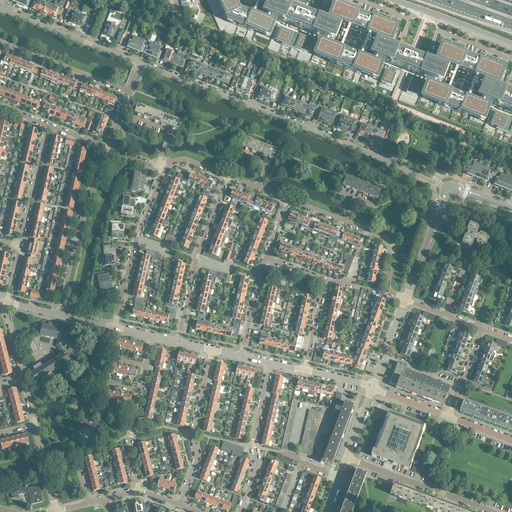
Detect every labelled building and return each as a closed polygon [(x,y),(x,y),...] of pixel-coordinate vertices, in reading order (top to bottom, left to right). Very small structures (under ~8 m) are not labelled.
[(38,11),(42,1),(39,0),(31,0),(34,2),(32,9),(38,11)] [(271,33),(274,24),(239,10),(235,3),(241,0),(219,0),(229,21),(264,35),(265,33),(268,34),(269,33),(271,33)] [(43,15),(48,3),(42,1),(38,11),(40,12),(41,14),(43,15)] [(281,6),(271,2),(266,14),(333,40),(338,28),(303,14),(281,6)] [(49,16),(53,5),(48,3),(43,15),(45,15),(47,15),(49,16)] [(55,18),(59,9),(53,7),(54,5),(53,5),(49,16),(55,18)] [(393,32),(394,28),(337,6),(336,9),(334,9),(330,18),(391,42),(395,33),(393,32)] [(77,24),(80,15),(81,13),(72,9),(68,18),(71,19),(70,21),(72,22),(71,23),(75,24),(75,23),(77,24)] [(90,18),(80,15),(77,24),(78,25),(82,27),(82,26),(83,27),(84,24),(87,25),(90,18)] [(112,33),(115,34),(118,27),(115,26),(116,24),(109,22),(104,35),(105,35),(104,36),(108,37),(108,36),(110,37),(112,33)] [(279,30),(275,40),(278,41),(278,42),(283,44),(283,45),(288,32),(284,31),(284,30),(283,30),(283,31),(281,30),(281,31),(279,30)] [(120,45),(125,32),(124,31),(123,33),(122,32),(121,35),(119,34),(115,43),(120,44),(120,45)] [(288,32),(283,45),(291,48),(296,36),(295,36),(295,35),(292,34),(293,33),(292,33),(292,34),(288,33),(288,32)] [(135,49),(139,39),(131,36),(127,46),(127,47),(129,48),(129,47),(133,48),(132,49),(132,50),(134,51),(135,50),(135,49)] [(296,36),(291,48),(300,51),(305,38),(304,39),(300,37),(301,37),(300,36),(300,37),(298,36),(298,37),(296,36)] [(305,38),(300,51),(305,52),(306,52),(309,53),(313,43),(311,43),(311,42),(309,41),(310,40),(309,40),(309,41),(305,39),(305,38)] [(143,53),(146,45),(147,42),(139,39),(135,49),(138,50),(138,51),(137,52),(140,53),(140,52),(141,51),(143,53)] [(382,66),(320,42),(320,43),(317,51),(319,52),(318,54),(321,55),(321,57),(368,75),(372,77),(372,75),(375,76),(376,74),(378,75),(382,66)] [(151,56),(152,56),(156,45),(150,43),(149,46),(146,45),(143,53),(149,55),(148,56),(151,57),(151,56)] [(440,82),(445,70),(412,57),(389,48),(379,44),(374,56),(384,60),(406,69),(440,82)] [(164,48),(156,45),(152,56),(154,57),(154,58),(156,59),(156,58),(157,59),(157,58),(160,59),(164,48)] [(501,70),(444,48),(443,51),(441,51),(437,60),(498,84),(502,75),(500,74),(501,70)] [(170,63),(174,52),(168,50),(167,52),(164,51),(161,58),(164,60),(163,61),(164,61),(163,61),(164,61),(165,62),(166,63),(167,62),(170,63)] [(179,52),(177,51),(176,53),(174,52),(170,63),(170,64),(174,65),(179,52)] [(178,67),(183,54),(179,52),(174,65),(178,67)] [(188,56),(183,54),(178,67),(182,69),(188,56)] [(9,64),(12,57),(6,55),(5,58),(3,58),(0,65),(2,66),(9,67),(9,65),(9,64)] [(15,67),(18,60),(12,57),(9,64),(9,65),(15,67)] [(232,57),(229,65),(235,67),(238,59),(232,57)] [(20,69),(23,62),(18,60),(15,67),(20,69)] [(193,71),(197,62),(191,60),(187,69),(188,69),(188,70),(190,71),(190,70),(193,71)] [(26,71),(29,64),(23,62),(20,69),(26,71)] [(199,74),(203,64),(197,62),(193,71),(194,71),(193,72),(196,73),(199,74)] [(264,66),(256,62),(252,73),(262,76),(265,69),(263,68),(264,66)] [(32,73),(34,67),(35,66),(29,64),(26,71),(32,73)] [(205,76),(208,66),(203,64),(199,74),(202,75),(205,76)] [(210,78),(214,69),(208,66),(205,76),(205,77),(208,78),(208,77),(210,78)] [(216,80),(220,71),(221,68),(215,66),(214,69),(210,78),(211,78),(211,79),(213,80),(214,79),(216,80)] [(46,80),(49,72),(43,69),(43,70),(40,76),(40,77),(46,80)] [(385,76),(382,82),(385,84),(385,85),(391,87),(396,76),(394,75),(395,74),(390,72),(390,71),(386,70),(387,70),(386,70),(384,75),(385,76)] [(222,83),(226,73),(220,71),(216,80),(217,80),(217,81),(219,82),(220,82),(222,83)] [(52,81),(54,74),(49,72),(46,80),(51,82),(52,81)] [(230,75),(226,73),(222,83),(223,83),(222,83),(225,85),(225,84),(228,85),(232,76),(231,76),(232,74),(230,73),(230,75)] [(57,83),(60,76),(54,74),(52,81),(57,83)] [(63,85),(66,78),(60,76),(57,83),(63,85)] [(236,90),(241,78),(238,77),(237,80),(234,78),(231,87),(236,90)] [(69,87),(71,80),(66,78),(63,85),(69,87)] [(241,91),(245,80),(245,79),(241,78),(236,90),(241,91)] [(74,90),(77,83),(71,80),(69,87),(74,90)] [(249,81),(248,84),(245,93),(249,94),(254,83),(249,81)] [(411,82),(406,93),(412,95),(413,94),(416,96),(419,89),(422,84),(421,83),(421,84),(418,83),(418,82),(417,83),(412,81),(412,82),(411,82)] [(489,108),(428,84),(424,93),(426,94),(426,95),(429,97),(428,99),(479,119),(480,117),(483,118),(483,116),(485,117),(489,108)] [(85,94),(88,87),(83,85),(82,86),(80,91),(80,92),(85,94)] [(264,100),(268,91),(269,89),(259,85),(256,94),(259,95),(258,97),(259,98),(263,100),(263,99),(264,100)] [(511,95),(486,86),(481,98),(511,110),(511,95)] [(91,96),(94,89),(88,87),(85,94),(91,96)] [(97,98),(99,91),(94,89),(91,96),(97,98)] [(10,99),(13,92),(7,90),(4,97),(10,99)] [(102,100),(105,93),(99,91),(97,98),(102,100)] [(277,94),(268,91),(264,100),(266,100),(266,101),(269,102),(270,102),(271,102),(272,100),(275,101),(277,94)] [(15,102),(18,94),(13,92),(10,99),(15,102)] [(108,103),(111,96),(105,93),(102,100),(108,103)] [(288,108),(291,99),(286,97),(287,94),(284,93),(280,104),(282,105),(282,106),(283,106),(283,107),(285,108),(285,107),(288,108)] [(20,104),(23,96),(18,94),(15,102),(20,104)] [(26,106),(29,98),(23,96),(20,104),(26,106)] [(118,98),(111,96),(108,103),(114,105),(115,101),(117,102),(118,98)] [(300,113),(303,104),(305,98),(302,97),(301,101),(300,103),(297,101),(294,110),(294,111),(297,112),(300,113)] [(31,108),(34,100),(29,98),(26,106),(31,108)] [(294,110),(297,101),(291,99),(288,108),(289,108),(288,109),(291,110),(291,109),(294,110)] [(37,109),(39,104),(40,102),(34,100),(31,108),(37,110),(37,109)] [(48,115),(52,105),(44,101),(42,105),(41,108),(44,109),(44,110),(43,110),(43,112),(45,113),(45,114),(48,115)] [(152,120),(155,111),(138,104),(134,113),(142,116),(144,117),(152,120)] [(306,115),(309,106),(303,104),(300,113),(300,114),(303,115),(303,114),(306,115)] [(54,117),(58,108),(58,107),(52,105),(48,115),(52,116),(53,116),(53,117),(53,116),(54,117)] [(315,108),(309,106),(306,115),(306,116),(309,117),(309,116),(311,117),(315,108)] [(324,123),(329,110),(320,106),(318,111),(317,110),(315,116),(319,118),(318,120),(324,123)] [(60,120),(63,111),(60,110),(61,109),(58,108),(54,117),(55,117),(56,117),(56,118),(57,118),(56,118),(60,120)] [(335,124),(337,119),(336,119),(339,113),(329,110),(324,123),(331,125),(332,123),(335,124)] [(66,121),(69,113),(63,111),(60,120),(64,121),(65,121),(66,122),(66,121)] [(173,117),(155,111),(152,120),(159,122),(159,123),(161,123),(161,124),(162,124),(169,126),(173,117)] [(72,124),(75,116),(69,113),(66,121),(66,122),(67,122),(68,122),(68,123),(72,124)] [(344,130),(349,117),(340,114),(338,119),(337,119),(335,124),(338,125),(338,128),(337,128),(344,130)] [(493,114),(490,124),(493,125),(493,126),(498,128),(497,129),(498,129),(503,116),(503,115),(502,116),(498,115),(498,114),(498,115),(495,114),(495,115),(493,114)] [(108,118),(102,116),(99,115),(97,120),(99,121),(106,124),(108,118)] [(78,126),(81,118),(75,116),(72,124),(75,125),(76,125),(76,126),(77,126),(78,126)] [(503,116),(498,129),(506,132),(511,120),(509,120),(509,119),(507,118),(507,117),(507,118),(503,116)] [(182,121),(173,117),(169,126),(176,129),(177,130),(177,129),(179,130),(183,121),(182,121)] [(358,121),(349,117),(344,130),(351,133),(351,130),(356,132),(358,126),(357,125),(358,121)] [(87,120),(81,118),(78,126),(81,128),(81,127),(83,128),(84,128),(84,127),(87,120)] [(363,138),(366,129),(367,128),(367,126),(362,124),(363,122),(360,120),(358,126),(356,132),(358,133),(357,135),(363,138)] [(104,129),(106,124),(99,121),(97,127),(104,129)] [(366,140),(369,141),(374,127),(368,124),(363,138),(366,139),(366,140)] [(104,129),(97,127),(95,126),(93,132),(102,135),(104,129)] [(375,142),(379,131),(380,129),(374,127),(369,141),(371,142),(372,141),(375,142)] [(390,132),(386,131),(386,132),(380,129),(379,131),(375,142),(381,145),(383,139),(387,140),(390,132)] [(4,142),(5,139),(0,137),(0,143),(9,145),(9,143),(4,142)] [(260,153),(263,144),(246,138),(246,137),(242,147),(243,147),(260,153)] [(281,151),(263,144),(260,153),(277,160),(281,151)] [(475,177),(479,166),(480,163),(474,161),(473,164),(471,163),(467,173),(468,173),(468,174),(472,176),(474,177),(475,177)] [(480,179),(484,168),(479,166),(475,177),(477,178),(477,179),(480,179)] [(489,179),(492,171),(484,168),(480,179),(483,180),(483,181),(485,181),(487,182),(487,181),(488,181),(489,179)] [(134,176),(133,182),(143,184),(144,178),(141,177),(141,174),(133,172),(132,176),(134,176)] [(184,182),(186,176),(178,173),(176,179),(175,179),(172,178),(170,185),(177,187),(179,183),(182,184),(182,182),(184,182)] [(194,183),(196,176),(191,174),(190,174),(191,174),(189,177),(186,176),(184,182),(187,183),(188,181),(193,183),(194,183)] [(500,177),(497,176),(495,181),(494,183),(495,184),(495,185),(499,186),(499,187),(501,188),(502,187),(506,176),(501,174),(500,177)] [(507,189),(511,178),(511,177),(511,175),(507,174),(506,176),(502,187),(505,188),(504,189),(507,190),(507,189)] [(199,185),(202,178),(197,176),(196,176),(194,183),(199,185)] [(360,192),(363,184),(346,177),(342,186),(343,186),(360,192)] [(205,188),(208,180),(207,180),(202,178),(199,185),(199,186),(199,185),(205,187),(204,188),(205,188)] [(208,180),(205,188),(210,190),(211,190),(213,183),(213,182),(208,180)] [(142,190),(143,184),(133,182),(132,188),(137,189),(136,192),(145,194),(145,191),(142,190)] [(381,190),(363,184),(360,192),(377,199),(381,190)] [(176,190),(177,187),(170,185),(167,190),(175,193),(177,194),(178,192),(178,191),(176,190)] [(172,199),(175,193),(167,190),(165,196),(172,199)] [(236,200),(239,192),(238,192),(233,190),(233,191),(231,195),(230,195),(230,196),(230,197),(230,198),(233,199),(232,202),(235,203),(236,200)] [(241,202),(244,194),(239,192),(236,200),(241,202)] [(198,196),(197,195),(195,201),(205,205),(207,199),(204,198),(205,195),(202,194),(199,193),(198,196)] [(244,195),(244,194),(241,202),(240,205),(249,208),(250,208),(253,199),(249,198),(250,197),(244,195)] [(170,204),(172,199),(165,196),(163,201),(170,204)] [(123,201),(123,207),(133,208),(134,202),(130,201),(130,198),(122,197),(121,201),(123,201)] [(260,209),(263,202),(262,201),(262,202),(257,200),(257,199),(257,200),(256,201),(253,199),(250,208),(253,209),(258,211),(259,209),(260,209),(259,209),(260,209)] [(168,210),(170,204),(163,201),(161,207),(168,210)] [(205,205),(195,201),(192,206),(195,208),(203,210),(205,205)] [(265,211),(268,204),(263,202),(260,209),(265,211)] [(234,209),(235,209),(236,206),(234,205),(231,204),(230,207),(227,206),(225,212),(232,214),(234,209)] [(268,204),(265,211),(266,211),(271,213),(274,206),(268,204)] [(203,210),(195,208),(192,206),(190,212),(191,212),(200,216),(203,210)] [(132,214),(133,208),(123,207),(122,213),(127,214),(126,217),(135,218),(135,215),(132,214)] [(167,212),(168,210),(161,207),(159,213),(166,215),(167,212)] [(198,222),(200,216),(191,212),(189,218),(198,222)] [(230,220),(232,214),(225,212),(223,217),(230,220)] [(169,217),(166,215),(159,213),(157,218),(164,221),(167,222),(169,217)] [(296,223),(299,216),(294,214),(293,214),(291,220),(290,221),(289,224),(292,225),(293,222),(296,223)] [(265,220),(266,218),(263,217),(259,215),(258,218),(255,223),(258,225),(266,227),(267,225),(267,224),(268,222),(265,220)] [(302,225),(305,218),(304,218),(300,216),(299,216),(296,223),(297,223),(302,225)] [(233,221),(230,220),(223,217),(220,223),(228,225),(230,226),(233,221)] [(162,227),(164,221),(157,218),(154,224),(162,227)] [(196,227),(198,222),(189,218),(186,224),(196,227)] [(305,218),(302,225),(301,228),(307,230),(306,231),(309,232),(311,226),(309,225),(310,221),(311,220),(310,220),(305,218)] [(113,226),(113,232),(123,232),(124,226),(120,226),(120,223),(111,222),(111,226),(113,226)] [(318,234),(321,224),(316,222),(316,223),(314,227),(311,226),(309,232),(312,233),(312,232),(318,234)] [(225,231),(228,225),(220,223),(218,228),(225,231)] [(164,228),(162,227),(154,224),(152,229),(162,233),(164,228)] [(194,233),(196,227),(186,224),(185,226),(188,227),(187,230),(194,233)] [(323,236),(327,227),(322,225),(322,224),(321,224),(318,234),(323,236)] [(471,248),(473,242),(476,244),(485,247),(488,240),(489,237),(480,234),(479,236),(476,234),(479,227),(478,227),(475,226),(470,224),(469,224),(470,224),(467,232),(466,232),(468,232),(466,236),(465,236),(462,244),(471,247),(471,248)] [(329,239),(330,236),(333,229),(332,229),(327,227),(323,236),(329,239)] [(228,232),(225,231),(218,228),(216,234),(226,238),(228,232)] [(160,239),(162,233),(152,229),(150,235),(153,236),(153,237),(154,237),(160,239)] [(194,233),(187,230),(184,229),(182,235),(184,236),(192,238),(194,233)] [(333,229),(330,236),(332,237),(331,239),(335,241),(334,242),(337,243),(339,236),(337,235),(338,231),(333,229)] [(261,238),(264,233),(256,230),(254,236),(261,238)] [(123,239),(123,232),(113,232),(112,238),(117,238),(117,241),(126,242),(126,239),(123,239)] [(347,243),(350,235),(349,235),(344,233),(342,238),(339,236),(337,243),(340,244),(341,241),(347,243),(346,243),(347,243)] [(224,243),(226,238),(216,234),(214,239),(224,243)] [(261,238),(254,236),(251,235),(249,240),(252,241),(259,244),(261,238)] [(352,245),(355,237),(350,236),(350,235),(347,243),(352,245)] [(189,244),(192,238),(184,236),(182,241),(189,244)] [(355,238),(355,237),(352,245),(353,245),(355,246),(354,249),(357,250),(359,251),(362,245),(359,244),(361,240),(360,240),(355,238)] [(224,243),(214,239),(213,242),(212,245),(219,248),(222,249),(224,243)] [(187,250),(189,244),(182,241),(180,240),(178,243),(181,244),(180,247),(183,248),(184,249),(184,248),(187,250)] [(257,250),(259,244),(252,241),(250,247),(257,250)] [(287,247),(288,244),(285,242),(283,241),(282,244),(281,244),(281,245),(279,252),(284,254),(287,247)] [(293,249),(293,248),(294,247),(288,244),(287,247),(284,254),(290,256),(293,249)] [(215,256),(219,248),(212,245),(211,247),(210,247),(209,250),(208,253),(211,255),(212,255),(215,256)] [(375,247),(372,246),(371,252),(382,254),(381,254),(383,249),(383,248),(376,247),(376,246),(375,246),(375,247)] [(104,251),(105,257),(115,257),(115,250),(111,250),(111,247),(102,248),(102,251),(104,251)] [(255,255),(257,250),(250,247),(248,252),(255,255)] [(293,248),(293,249),(290,256),(296,258),(298,251),(300,248),(299,248),(294,248),(293,248)] [(301,260),(304,253),(298,251),(296,258),(301,260)] [(254,258),(255,255),(248,252),(245,258),(253,261),(254,258)] [(382,255),(382,254),(371,252),(370,258),(380,260),(381,255),(382,255)] [(310,255),(310,254),(308,253),(307,254),(304,253),(301,260),(307,263),(310,255)] [(312,265),(316,255),(316,254),(315,257),(310,255),(307,263),(312,265)] [(151,263),(152,258),(151,257),(149,257),(146,256),(142,255),(141,261),(151,263)] [(318,267),(322,257),(316,255),(312,265),(318,267)] [(115,263),(115,257),(105,257),(105,267),(118,266),(118,263),(115,263)] [(324,269),(326,262),(327,259),(322,257),(318,267),(324,269)] [(250,267),(253,261),(245,258),(243,264),(246,265),(247,266),(247,265),(250,267)] [(380,260),(370,258),(368,264),(379,266),(380,260)] [(150,269),(151,263),(141,261),(140,267),(150,269)] [(329,271),(332,264),(326,262),(324,269),(329,271)] [(185,265),(182,264),(175,263),(174,269),(176,269),(184,271),(185,265)] [(335,273),(338,266),(332,264),(329,271),(335,273)] [(338,266),(335,273),(340,276),(342,271),(343,268),(344,266),(344,265),(342,264),(341,267),(338,266)] [(379,266),(368,264),(367,270),(378,272),(377,272),(379,266)] [(453,268),(445,264),(444,265),(445,265),(443,270),(442,270),(451,273),(453,268)] [(148,275),(150,269),(140,267),(138,273),(148,275)] [(378,272),(367,270),(366,275),(369,276),(376,278),(377,272),(378,272)] [(451,274),(451,273),(442,270),(442,271),(441,276),(440,276),(449,279),(451,274)] [(99,278),(100,283),(110,281),(109,275),(107,275),(106,272),(104,273),(96,275),(97,278),(99,278)] [(147,281),(148,275),(138,273),(137,279),(145,281),(147,281)] [(236,283),(237,283),(240,284),(247,285),(249,279),(246,279),(246,278),(246,276),(238,274),(236,283)] [(469,280),(478,284),(480,284),(482,278),(472,275),(471,275),(472,275),(470,280),(469,280)] [(447,284),(449,279),(440,276),(438,281),(447,285),(447,284)] [(480,284),(478,284),(469,280),(469,281),(468,286),(467,286),(476,289),(478,290),(480,284)] [(111,288),(110,281),(100,283),(102,293),(115,290),(114,287),(111,288)] [(213,284),(211,283),(203,281),(202,287),(211,289),(213,284)] [(447,285),(438,281),(438,282),(436,287),(445,290),(447,285)] [(246,291),(247,285),(240,284),(237,283),(235,289),(246,291)] [(146,287),(143,286),(136,285),(134,291),(142,292),(143,293),(144,290),(145,289),(146,289),(146,287)] [(478,290),(476,289),(467,286),(465,291),(465,292),(474,295),(475,295),(476,296),(478,290)] [(210,295),(211,289),(202,287),(200,293),(210,295)] [(268,290),(266,296),(274,297),(277,298),(279,289),(270,287),(270,290),(268,290)] [(445,290),(436,287),(434,293),(443,296),(444,290),(445,290)] [(245,297),(246,291),(235,289),(234,295),(245,297)] [(141,298),(142,292),(134,291),(133,296),(136,297),(135,300),(142,301),(142,298),(141,298)] [(177,300),(179,294),(171,293),(168,292),(167,298),(170,298),(177,300)] [(344,294),(342,294),(334,292),(333,298),(343,300),(344,294)] [(443,296),(434,293),(432,292),(430,298),(440,302),(441,301),(440,301),(442,296),(443,296)] [(475,295),(474,295),(465,292),(463,297),(472,300),(473,301),(475,295)] [(299,303),(302,304),(309,305),(311,299),(308,299),(309,296),(300,294),(299,303)] [(243,303),(245,297),(234,295),(233,297),(236,298),(236,301),(243,303)] [(373,303),(376,304),(376,303),(384,306),(386,301),(385,300),(383,300),(384,298),(381,298),(381,299),(379,298),(380,296),(376,295),(373,303)] [(473,301),(472,300),(463,297),(461,303),(471,307),(473,301)] [(176,306),(177,300),(170,298),(168,304),(167,304),(166,307),(167,307),(171,308),(172,305),(176,306)] [(384,306),(376,303),(376,304),(374,309),(382,312),(384,306)] [(469,312),(471,307),(461,303),(459,308),(459,309),(469,312)] [(342,306),(339,305),(331,304),(330,309),(338,311),(341,312),(342,306)] [(206,313),(207,307),(198,305),(196,311),(199,311),(198,314),(205,316),(206,313)] [(144,318),(146,310),(146,308),(144,307),(143,310),(140,309),(138,317),(144,318)] [(274,310),(271,309),(264,307),(262,313),(270,315),(273,316),(274,310)] [(382,312),(374,309),(372,315),(380,317),(381,312),(382,312)] [(239,320),(241,314),(233,313),(230,312),(229,318),(235,320),(234,322),(240,323),(241,321),(239,320)] [(339,318),(336,317),(329,315),(327,321),(335,323),(338,323),(339,318)] [(380,318),(380,317),(372,315),(370,320),(377,323),(378,323),(377,323),(379,318),(380,318)] [(423,318),(422,317),(415,315),(413,320),(421,323),(423,318)] [(272,322),(269,321),(261,319),(260,325),(264,326),(264,329),(270,330),(272,322)] [(377,323),(370,320),(367,319),(365,325),(368,326),(375,329),(376,329),(375,328),(377,323)] [(421,324),(421,323),(413,320),(413,321),(411,326),(419,329),(421,324)] [(201,331),(203,323),(204,322),(201,321),(201,323),(198,322),(197,322),(194,321),(193,326),(196,327),(195,329),(195,330),(196,330),(201,331)] [(31,374),(33,378),(36,382),(37,382),(41,389),(47,385),(43,378),(70,361),(69,360),(72,358),(71,357),(73,355),(74,356),(77,355),(79,348),(73,343),(67,352),(62,344),(63,340),(69,341),(71,333),(63,331),(63,330),(63,329),(63,330),(58,329),(58,328),(58,325),(49,323),(48,326),(43,325),(40,336),(41,336),(45,337),(46,337),(50,338),(51,338),(55,339),(56,339),(58,339),(56,345),(62,355),(42,367),(40,365),(34,369),(36,371),(31,374)] [(213,334),(215,326),(215,324),(213,323),(213,324),(209,323),(209,325),(207,332),(213,334)] [(231,337),(232,334),(231,334),(232,331),(233,328),(227,326),(226,329),(227,329),(225,337),(225,336),(230,337),(230,338),(231,338),(231,337)] [(375,329),(368,326),(366,332),(373,334),(375,329)] [(419,329),(411,326),(409,331),(409,332),(417,335),(419,329)] [(337,329),(334,329),(326,327),(325,333),(332,335),(335,335),(337,329)] [(373,335),(373,334),(366,332),(364,337),(371,340),(373,335)] [(417,335),(409,332),(407,337),(415,340),(417,335)] [(469,335),(463,332),(461,332),(459,337),(459,338),(467,341),(469,335)] [(332,338),(332,335),(325,333),(323,339),(328,340),(327,342),(332,344),(334,344),(335,338),(332,338)] [(371,340),(364,337),(361,336),(359,342),(360,342),(369,346),(369,345),(371,341),(371,340)] [(415,341),(415,340),(407,337),(405,343),(404,343),(413,346),(415,340),(415,341)] [(467,341),(459,338),(457,343),(465,346),(467,341)] [(122,348),(124,341),(121,340),(120,339),(120,340),(118,339),(116,347),(122,348)] [(129,350),(130,342),(128,341),(127,341),(124,341),(122,348),(129,350)] [(295,348),(296,345),(297,345),(297,344),(296,344),(297,342),(297,341),(294,341),(293,344),(290,343),(288,351),(289,351),(294,352),(295,348)] [(135,351),(137,343),(134,343),(134,342),(133,342),(132,342),(130,342),(129,350),(131,350),(135,351)] [(330,352),(327,352),(328,346),(332,347),(332,344),(327,342),(326,342),(325,348),(323,348),(322,348),(321,351),(322,352),(322,355),(323,356),(322,359),(323,359),(328,360),(330,352)] [(367,351),(369,346),(360,342),(358,348),(367,351)] [(496,345),(494,345),(494,344),(488,342),(486,347),(486,348),(494,351),(494,350),(496,345)] [(140,344),(137,343),(135,351),(141,352),(141,353),(143,345),(141,344),(140,344)] [(415,347),(413,346),(404,343),(405,343),(403,348),(402,348),(411,352),(413,352),(414,351),(415,349),(415,347)] [(465,347),(465,346),(457,343),(456,343),(455,345),(454,345),(453,348),(463,352),(465,346),(465,347)] [(366,357),(367,356),(367,355),(366,354),(366,353),(367,353),(366,352),(366,351),(367,352),(367,351),(367,352),(367,351),(358,348),(357,348),(355,353),(354,356),(353,358),(352,362),(352,365),(354,365),(354,366),(355,366),(355,367),(356,368),(357,368),(358,368),(358,367),(359,368),(360,366),(361,366),(363,361),(364,361),(364,358),(365,358),(365,357),(366,357)] [(409,357),(411,352),(402,348),(402,349),(403,349),(401,354),(400,354),(409,357)] [(463,352),(453,348),(451,354),(453,355),(461,358),(461,357),(463,352)] [(494,351),(486,348),(484,353),(483,353),(494,357),(495,354),(493,353),(494,351)] [(334,361),(336,354),(336,351),(330,350),(330,352),(328,360),(334,361)] [(494,357),(483,353),(484,353),(482,359),(481,359),(490,362),(492,363),(494,357)] [(461,358),(453,355),(452,355),(453,355),(451,360),(450,360),(459,363),(461,358)] [(490,362),(481,359),(479,364),(488,368),(488,367),(490,362)] [(459,363),(450,360),(451,360),(449,366),(448,366),(457,369),(456,369),(459,363)] [(406,369),(407,366),(397,362),(389,384),(390,384),(396,386),(396,388),(443,406),(444,404),(451,386),(444,383),(441,392),(438,391),(442,383),(428,377),(425,386),(423,385),(426,377),(412,371),(409,380),(407,380),(410,371),(406,369)] [(117,373),(118,366),(115,365),(114,365),(112,364),(110,372),(117,373)] [(488,368),(479,364),(479,365),(477,370),(486,373),(488,368)] [(457,369),(448,366),(449,366),(447,371),(446,371),(446,372),(454,375),(455,374),(454,374),(456,369),(457,369)] [(134,369),(131,369),(129,376),(135,378),(137,370),(135,370),(135,369),(134,369)] [(486,373),(477,370),(475,376),(475,375),(475,376),(483,379),(485,380),(487,376),(485,376),(486,373)] [(485,380),(483,379),(475,376),(473,381),(484,386),(486,380),(485,380)] [(325,398),(326,395),(328,387),(322,386),(320,393),(320,396),(325,398)] [(111,399),(112,391),(110,391),(110,390),(109,390),(106,390),(104,398),(105,398),(105,397),(111,399)] [(336,394),(333,393),(332,396),(335,397),(333,405),(330,405),(329,408),(335,409),(336,406),(339,407),(341,401),(342,395),(342,394),(336,393),(336,394)] [(128,395),(125,394),(123,402),(129,403),(130,403),(131,395),(129,395),(128,394),(128,395)] [(354,406),(341,401),(339,407),(336,406),(335,409),(335,410),(336,411),(334,417),(333,417),(332,420),(333,420),(330,426),(330,425),(329,428),(327,434),(326,437),(324,442),(323,445),(322,447),(321,451),(320,453),(317,461),(320,463),(325,465),(326,462),(332,464),(334,461),(333,460),(332,460),(335,456),(335,457),(335,456),(336,456),(337,453),(336,452),(337,452),(336,452),(335,451),(338,448),(338,447),(339,447),(340,444),(339,444),(339,443),(341,440),(341,439),(342,439),(343,436),(343,435),(342,435),(344,431),(345,430),(346,427),(345,426),(347,423),(348,422),(349,419),(349,418),(349,419),(348,418),(350,415),(351,414),(352,411),(352,410),(351,410),(353,408),(354,406)] [(470,403),(463,401),(460,411),(511,430),(511,419),(508,418),(508,417),(509,417),(509,415),(507,414),(506,416),(507,417),(506,417),(473,405),(474,403),(471,401),(470,403)] [(71,426),(75,432),(75,433),(75,432),(77,431),(78,431),(82,428),(85,426),(87,426),(88,426),(91,428),(95,430),(94,430),(95,430),(98,431),(98,432),(102,425),(91,419),(90,417),(90,414),(90,413),(90,410),(90,409),(89,405),(90,405),(89,405),(89,403),(82,403),(82,405),(82,406),(82,409),(82,410),(82,413),(82,414),(82,417),(81,419),(81,420),(71,426)] [(374,450),(373,450),(371,456),(387,462),(387,463),(393,465),(393,464),(409,470),(411,465),(411,464),(425,426),(409,420),(408,422),(406,421),(404,420),(404,418),(388,412),(374,450)] [(221,450),(230,454),(233,445),(232,445),(230,444),(227,443),(225,442),(224,442),(221,450)] [(235,446),(233,450),(232,454),(241,457),(244,449),(243,449),(241,448),(240,448),(238,447),(235,446)] [(271,460),(269,466),(276,469),(278,463),(271,460)] [(274,474),(276,469),(269,466),(267,471),(274,474)] [(350,511),(365,473),(356,470),(340,511),(350,511)] [(273,477),(274,474),(267,471),(265,477),(272,480),(274,481),(275,478),(273,477)] [(313,479),(312,482),(319,485),(321,479),(311,475),(310,478),(313,479)] [(157,485),(160,479),(154,477),(154,476),(150,477),(151,482),(157,485)] [(270,485),(272,480),(265,477),(263,483),(270,485)] [(163,488),(165,481),(160,479),(157,485),(157,486),(163,488)] [(169,490),(171,483),(165,481),(163,488),(169,490)] [(317,490),(319,485),(312,482),(310,488),(317,490)] [(177,485),(171,483),(169,490),(174,492),(177,485)] [(268,491),(270,485),(263,483),(260,488),(268,491)] [(393,485),(390,494),(391,495),(434,511),(436,511),(464,511),(438,502),(436,501),(437,498),(436,498),(434,497),(433,500),(394,486),(393,485)] [(26,487),(26,488),(26,490),(26,493),(28,493),(32,505),(43,502),(43,501),(43,499),(42,499),(39,486),(28,489),(27,487),(26,487)] [(18,495),(26,493),(26,490),(26,488),(10,492),(12,499),(19,497),(18,495)] [(266,497),(268,491),(260,488),(258,494),(266,497)] [(315,496),(317,490),(310,488),(308,493),(315,496)] [(200,501),(203,494),(197,492),(194,499),(200,501)] [(315,496),(308,493),(305,492),(303,498),(305,499),(313,502),(315,496)] [(206,503),(208,496),(203,494),(200,501),(206,503)] [(263,503),(266,497),(258,494),(256,500),(263,503)] [(211,505),(214,498),(208,496),(206,503),(211,505)] [(217,507),(220,500),(214,498),(211,505),(217,507)] [(311,507),(313,502),(305,499),(303,505),(311,507)] [(223,509),(225,502),(220,500),(217,507),(223,509)] [(145,509),(144,503),(140,504),(140,502),(132,503),(133,511),(148,511),(149,509),(145,509)] [(231,504),(225,502),(223,509),(228,511),(231,504)]
